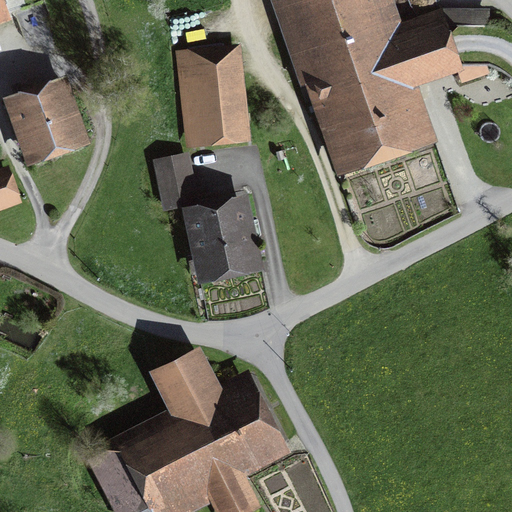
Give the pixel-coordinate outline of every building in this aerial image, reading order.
[(446,23),(387,43),(371,0),(293,0),(346,155),(417,131),(401,84),(460,63),(446,23)] [(229,55),(181,62),(190,137),(239,132),(237,114),(248,112),(244,75),(233,76),(229,55)] [(490,69),(486,55),(460,61),(464,76),(490,69)] [(57,88),(15,102),(33,153),(75,138),(57,88)] [(166,206),(196,200),(186,155),(157,162),(166,206)] [(3,174),(0,174),(0,203),(12,200),(3,174)] [(207,271),(251,261),(238,203),(194,213),(207,271)] [(118,511),(137,511),(209,476),(227,511),(225,511),(240,511),(254,506),(233,464),(271,444),(244,389),(221,401),(197,353),(157,374),(180,421),(95,464),(118,511)]
